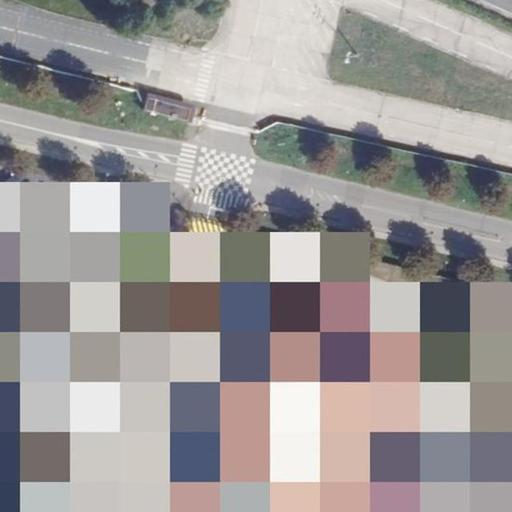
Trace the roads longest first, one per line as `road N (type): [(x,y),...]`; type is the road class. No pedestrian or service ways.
road 1 (residential): [(511,245),(220,176)]
road 2 (residential): [(220,176),(0,121)]
road 3 (unclassified): [(220,176),(265,0)]
